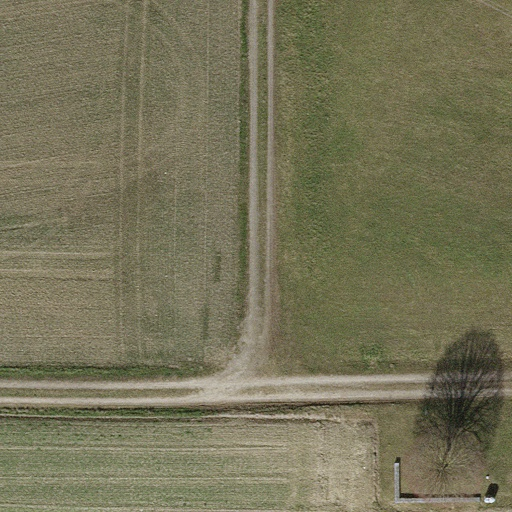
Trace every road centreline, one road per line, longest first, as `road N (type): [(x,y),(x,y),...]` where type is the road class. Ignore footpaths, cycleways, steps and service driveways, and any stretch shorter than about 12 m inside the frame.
road 1 (track): [(260,411),(266,0)]
road 2 (track): [(0,407),(260,411)]
road 3 (track): [(260,411),(511,403)]
